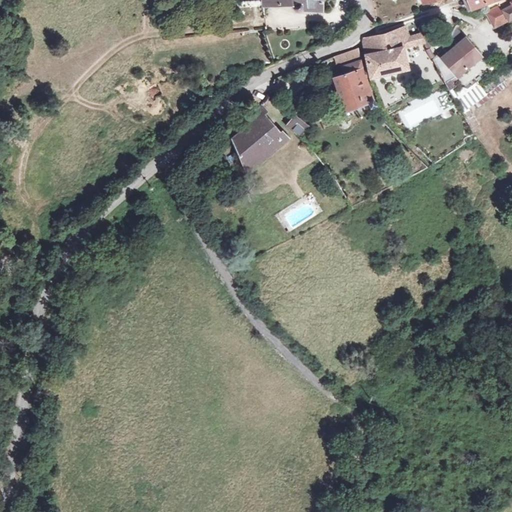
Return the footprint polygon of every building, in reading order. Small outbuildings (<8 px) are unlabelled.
[(256,0),(257,0),(257,6),(294,4),(294,8),(294,10),(295,12),(298,13),(300,13),(302,12),(303,11),(304,9),(304,7),(321,8),(322,0),(256,0)] [(464,0),(471,14),(474,13),(468,0),(464,0)] [(468,0),(474,13),(505,0),(468,0)] [(497,27),(509,22),(505,14),(503,8),(491,15),(497,27)] [(403,48),(426,42),(421,32),(410,35),(406,25),(395,29),(379,34),(364,38),(370,71),(371,78),(407,68),(403,48)] [(449,92),(454,88),(455,87),(453,84),(457,81),(457,78),(455,76),(480,56),(458,25),(449,43),(434,61),(446,84),(449,92)] [(358,46),(332,56),(336,75),(345,109),(367,102),(369,108),(376,106),(365,76),(358,46)] [(461,93),(477,82),(502,63),(500,59),(459,89),(461,93)] [(293,74),(276,81),(283,98),(299,91),(293,74)] [(499,80),(473,100),(464,107),(467,112),(503,85),(499,80)] [(477,129),(467,112),(464,107),(473,100),(471,96),(481,88),(477,82),(461,93),(458,95),(454,88),(449,92),(458,109),(471,133),(477,129)] [(171,112),(173,102),(164,100),(162,110),(171,112)] [(271,150),(288,135),(283,128),(277,132),(265,117),(270,110),(261,102),(258,106),(252,101),(240,117),(246,123),(240,131),(232,138),(235,144),(238,154),(244,170),(260,158),(271,150)] [(308,123),(296,114),(289,123),(301,132),(308,123)]
